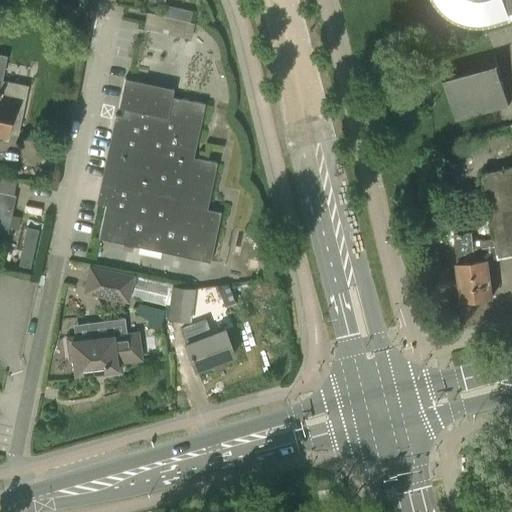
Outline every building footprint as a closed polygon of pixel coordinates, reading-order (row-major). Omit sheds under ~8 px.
[(511,0),(441,0),(446,6),(455,12),(461,15),(472,18),(478,19),(484,18),(500,13),(501,12),(511,8),(511,0)] [(180,20),(183,10),(166,6),(164,16),(180,20)] [(147,15),(144,31),(168,36),(171,19),(147,15)] [(508,106),(494,54),(442,68),(457,121),(508,106)] [(193,158),(204,104),(171,97),(173,89),(124,78),(117,108),(123,109),(122,117),(114,115),(97,196),(107,198),(98,239),(210,263),(220,212),(206,209),(216,163),(193,158)] [(0,136),(6,138),(7,134),(17,136),(28,86),(1,81),(0,80),(0,136)] [(494,240),(498,257),(511,254),(511,166),(482,172),(494,240)] [(18,230),(21,218),(11,216),(16,196),(15,196),(18,181),(0,177),(0,233),(7,235),(9,228),(18,230)] [(24,226),(21,264),(34,265),(37,227),(24,226)] [(462,301),(492,297),(487,259),(498,258),(498,257),(494,240),(473,243),(472,232),(453,234),(462,301)] [(87,266),(81,291),(100,296),(129,302),(134,277),(87,266)] [(223,308),(235,303),(227,283),(200,288),(201,295),(219,293),(223,308)] [(194,289),(173,286),(168,317),(189,321),(194,289)] [(163,310),(139,304),(136,313),(148,320),(148,326),(161,327),(163,310)] [(233,355),(224,330),(212,334),(205,318),(178,328),(194,370),(233,355)] [(113,335),(92,338),(91,335),(66,338),(69,361),(72,360),(74,374),(103,371),(104,374),(120,372),(119,363),(142,360),(138,330),(112,333),(113,335)] [(511,511),(511,502),(503,504),(504,511),(511,511)]
